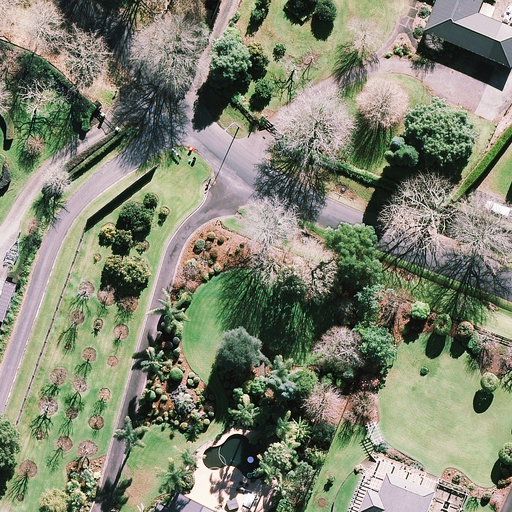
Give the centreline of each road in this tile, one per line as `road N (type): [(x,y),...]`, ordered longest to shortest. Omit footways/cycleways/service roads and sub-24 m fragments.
road 1 (residential): [(79,0),(182,112),(286,193),(511,286)]
road 2 (unknown): [(241,163),(187,208),(172,238),(104,511)]
